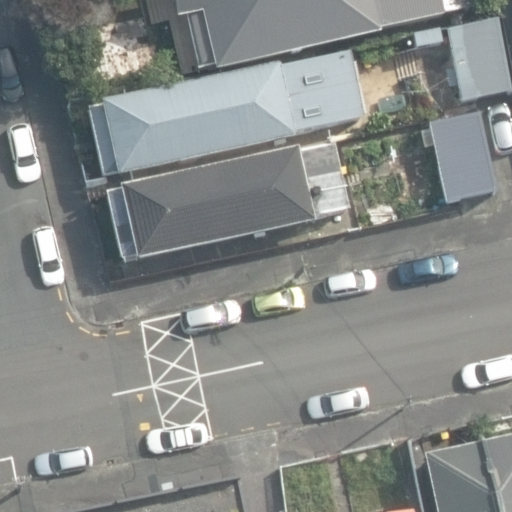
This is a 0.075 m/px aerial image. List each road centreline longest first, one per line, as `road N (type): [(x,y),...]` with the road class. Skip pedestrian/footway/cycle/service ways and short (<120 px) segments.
road 1 (unclassified): [(511,311),(53,406)]
road 2 (residential): [(0,167),(53,406)]
